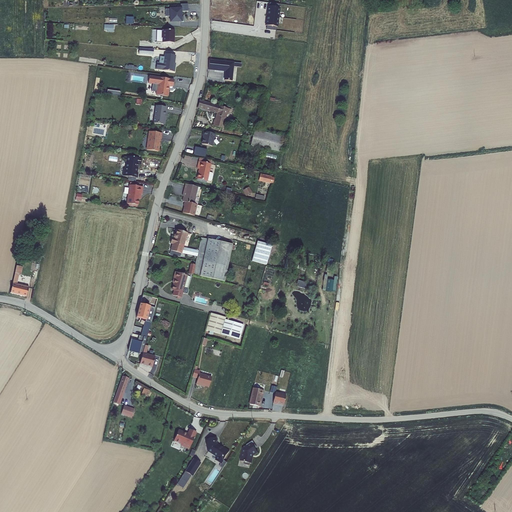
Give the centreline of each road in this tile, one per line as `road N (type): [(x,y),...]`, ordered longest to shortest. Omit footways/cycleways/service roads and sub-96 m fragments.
road 1 (tertiary): [(511,418),(486,410),(390,419),(206,411),(115,358)]
road 2 (tertiary): [(115,358),(199,85),(205,0)]
road 3 (tertiary): [(0,298),(34,308),(115,358)]
